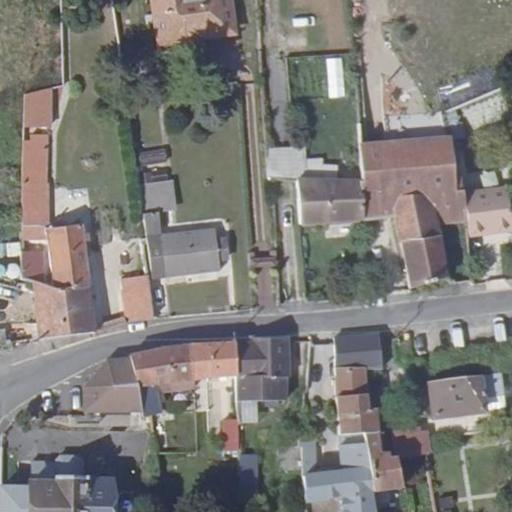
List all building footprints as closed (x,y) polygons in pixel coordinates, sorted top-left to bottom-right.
[(148,0),(150,19),(188,16),(187,10),(225,7),(224,0),(148,0)] [(329,77),(344,76),(343,57),(327,58),(329,77)] [(351,84),(395,82),(394,68),(351,70),(351,84)] [(343,152),(357,150),(357,149),(354,128),(341,130),(343,152)] [(364,216),(365,216),(391,215),(388,195),(455,190),(450,161),(444,140),(401,145),(357,150),(360,176),(364,216)] [(264,177),(267,177),(290,176),(299,176),(298,161),(317,160),(316,153),(304,155),(302,141),(261,145),(264,177)] [(145,182),(170,174),(162,148),(136,157),(145,182)] [(299,176),(290,176),(293,222),(364,216),(360,176),(339,176),(337,152),(316,153),(317,160),(298,161),(299,176)] [(456,195),(458,215),(461,233),(474,230),(475,236),(505,232),(499,189),(456,195)] [(407,289),(434,281),(444,278),(432,216),(458,215),(456,195),(455,190),(388,195),(391,215),(407,289)] [(35,208),(22,209),(23,224),(37,223),(35,208)] [(38,223),(37,223),(40,250),(43,282),(88,285),(83,220),(38,223)] [(37,223),(23,224),(22,280),(33,282),(43,282),(40,250),(37,223)] [(147,234),(151,278),(216,270),(211,228),(147,234)] [(111,282),(116,322),(148,319),(143,278),(111,282)] [(33,282),(34,302),(37,337),(91,331),(88,285),(43,282),(33,282)] [(428,334),(392,332),(394,360),(419,359),(495,348),(491,323),(428,334)] [(0,327),(0,342),(9,341),(8,326),(0,327)] [(328,334),(329,339),(334,373),(362,371),(381,370),(377,332),(328,334)] [(231,337),(231,342),(233,377),(234,400),(279,399),(279,382),(285,380),(284,338),(284,337),(231,337)] [(231,342),(203,345),(205,379),(233,377),(231,342)] [(203,345),(186,346),(188,381),(205,379),(203,345)] [(186,346),(164,349),(167,383),(188,381),(186,346)] [(127,358),(136,413),(145,413),(155,412),(151,384),(167,383),(164,349),(126,354),(127,358)] [(127,358),(109,359),(83,388),(83,413),(136,413),(127,358)] [(419,359),(394,360),(414,380),(429,378),(428,376),(419,359)] [(498,370),(429,378),(433,412),(482,407),(480,392),(500,390),(498,370)] [(362,442),(369,489),(397,486),(395,460),(387,460),(386,454),(378,455),(373,410),(366,411),(362,371),(334,373),(341,443),(341,444),(362,442)] [(240,450),(241,419),(223,418),(222,450),(240,450)] [(93,431),(93,443),(119,444),(119,432),(93,431)] [(421,457),(420,440),(419,433),(392,435),(395,460),(400,459),(421,457)] [(316,496),(369,489),(362,442),(341,444),(344,466),(306,471),(305,458),(295,459),(298,497),(316,496)] [(51,473),(82,473),(82,457),(76,452),(57,452),(51,457),(51,460),(51,473)] [(259,487),(260,454),(242,453),(240,486),(259,487)] [(50,482),(51,473),(51,460),(27,461),(26,482),(50,482)] [(150,500),(237,497),(235,463),(148,466),(150,500)] [(23,486),(0,485),(0,511),(106,511),(106,478),(82,478),(82,473),(51,473),(50,482),(26,482),(23,482),(23,486)] [(298,497),(299,511),(317,511),(316,496),(298,497)]
